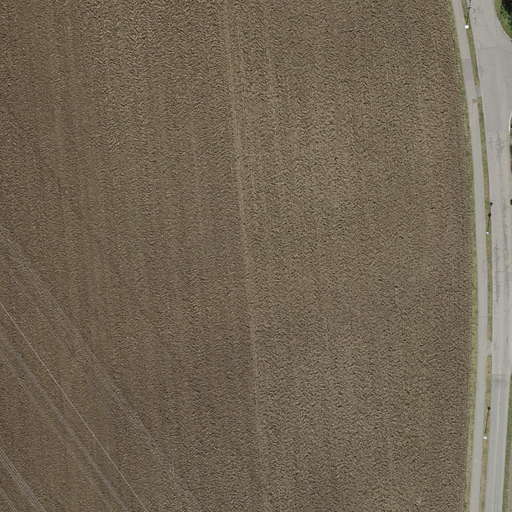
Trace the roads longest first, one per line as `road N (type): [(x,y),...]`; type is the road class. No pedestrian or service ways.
road 1 (residential): [(491,72),(502,353)]
road 2 (unclassified): [(493,511),(502,353)]
